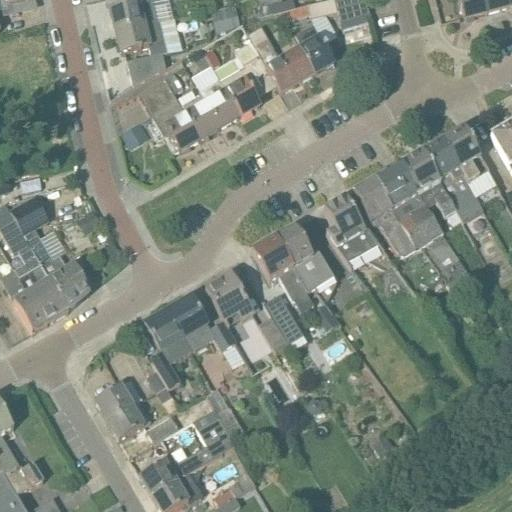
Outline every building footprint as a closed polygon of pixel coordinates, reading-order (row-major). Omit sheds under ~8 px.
[(0,0),(0,10),(7,8),(14,7),(37,1),(36,0),(0,0)] [(143,29),(157,26),(151,0),(122,0),(125,10),(110,13),(115,35),(143,29)] [(463,24),(487,18),(481,0),(457,0),(458,4),(457,4),(458,8),(459,8),(463,24)] [(511,0),(481,0),(487,18),(509,12),(511,10),(511,0)] [(275,6),(277,17),(295,13),(292,2),(275,6)] [(337,18),(334,3),(306,9),(310,24),(337,18)] [(260,21),(277,17),(275,6),(258,11),(260,21)] [(17,18),(14,7),(7,8),(10,20),(17,18)] [(236,32),(232,11),(209,15),(214,37),(236,32)] [(367,21),(340,28),(341,31),(342,36),(363,31),(369,29),(367,24),(367,21)] [(136,56),(165,50),(160,26),(157,26),(143,29),(115,35),(120,59),(136,55),(136,56)] [(297,53),(313,79),(333,68),(325,54),(326,53),(324,49),(323,50),(312,31),(292,42),(298,52),(297,53)] [(276,92),(280,98),(313,79),(297,53),(278,63),(273,54),(261,32),(247,40),(252,47),(251,48),(276,92)] [(243,72),(218,86),(239,122),(259,110),(251,97),(255,95),(258,99),(273,90),(275,93),(276,92),(251,48),(236,56),(243,69),(242,70),(243,72)] [(212,56),(205,60),(212,75),(220,71),(212,56)] [(205,60),(194,65),(200,77),(203,81),(213,76),(212,75),(205,60)] [(173,78),(163,84),(172,99),(175,103),(185,98),(173,78)] [(179,157),(199,145),(180,112),(163,84),(137,99),(151,123),(157,119),(169,139),(168,140),(170,144),(171,143),(179,157)] [(219,134),(239,122),(218,86),(199,96),(201,100),(200,101),(219,134)] [(180,112),(199,145),(219,134),(200,101),(180,112)] [(511,127),(490,140),(511,178),(511,127)] [(148,144),(139,128),(120,139),(130,155),(148,144)] [(442,145),(468,189),(488,177),(463,133),(442,145)] [(450,206),(471,194),(468,189),(442,145),(421,157),(455,216),(450,206)] [(444,223),(455,216),(421,157),(399,170),(427,213),(436,208),(444,223)] [(426,214),(427,213),(399,170),(372,186),(415,257),(419,254),(445,290),(453,300),(472,288),(465,277),(442,241),(426,214)] [(428,300),(445,290),(419,254),(415,257),(372,186),(351,198),(370,230),(377,226),(398,261),(404,262),(428,300)] [(9,215),(13,223),(18,233),(23,241),(35,235),(49,227),(35,201),(9,215)] [(363,227),(360,229),(344,202),(323,215),(334,233),(326,237),(347,268),(348,268),(352,273),(367,265),(384,274),(393,269),(379,250),(363,227)] [(8,226),(13,223),(9,215),(8,214),(3,216),(8,226)] [(101,228),(92,216),(76,227),(84,240),(101,228)] [(24,284),(20,287),(46,330),(68,317),(25,244),(23,241),(18,233),(13,223),(8,226),(0,230),(0,236),(15,262),(19,260),(28,277),(21,281),(24,284)] [(317,255),(310,259),(293,232),(274,243),(292,274),(291,275),(305,299),(333,284),(317,255)] [(97,239),(100,246),(108,241),(105,234),(97,239)] [(40,245),(36,238),(25,244),(68,317),(88,299),(74,271),(67,275),(59,261),(51,264),(40,245)] [(290,307),(305,299),(291,275),(292,274),(274,243),(251,257),(270,289),(277,284),(290,307)] [(122,268),(112,250),(97,258),(107,277),(122,268)] [(31,339),(46,330),(20,287),(14,276),(0,284),(21,322),(31,339)] [(241,328),(253,321),(229,280),(206,293),(226,328),(237,321),(241,328)] [(288,350),(303,342),(280,299),(263,309),(271,322),(288,350)] [(236,349),(225,329),(223,327),(210,335),(191,302),(167,316),(190,358),(213,344),(221,357),(236,349)] [(321,329),(331,321),(324,310),(313,318),(321,329)] [(169,370),(190,358),(167,316),(144,330),(161,359),(150,365),(156,375),(166,392),(169,396),(181,389),(169,370)] [(275,358),(288,350),(271,322),(258,330),(275,358)] [(405,349),(410,356),(415,352),(410,345),(405,349)] [(166,392),(156,375),(146,381),(156,398),(166,392)] [(106,426),(131,411),(119,391),(94,406),(106,426)] [(175,406),(169,396),(166,392),(156,398),(165,412),(175,406)] [(321,411),(319,405),(313,403),(308,405),(305,411),(308,416),(313,419),(319,416),(321,411)] [(139,407),(131,411),(106,426),(118,447),(152,427),(139,407)] [(0,472),(17,502),(42,487),(32,470),(22,476),(18,473),(0,442),(0,441),(13,434),(0,411),(0,472)] [(216,418),(229,444),(242,436),(228,412),(216,418)] [(139,481),(151,503),(190,480),(189,478),(234,452),(229,444),(216,418),(214,414),(191,428),(205,452),(175,470),(171,462),(139,481)] [(146,435),(155,450),(162,446),(161,445),(178,436),(170,421),(146,435)] [(393,453),(384,440),(371,448),(380,461),(393,453)] [(22,511),(17,502),(0,472),(0,511),(22,511)] [(156,511),(179,511),(187,508),(189,510),(203,502),(190,480),(151,503),(156,511)] [(241,491),(245,497),(250,493),(255,490),(251,484),(246,487),(241,491)] [(212,503),(217,511),(219,511),(235,503),(234,502),(231,497),(229,493),(212,503)] [(219,511),(238,511),(240,511),(235,503),(219,511)]
